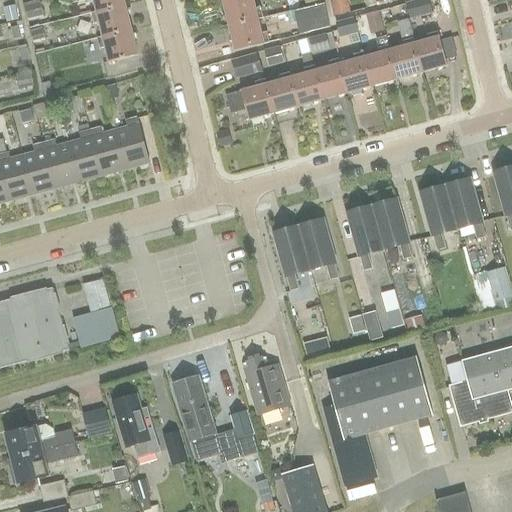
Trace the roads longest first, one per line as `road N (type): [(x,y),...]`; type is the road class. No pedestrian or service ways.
road 1 (residential): [(0,407),(275,324),(241,189)]
road 2 (residential): [(241,189),(500,119)]
road 3 (residential): [(0,255),(213,195)]
road 4 (residential): [(213,195),(165,0)]
road 5 (unknown): [(320,490),(275,324)]
road 6 (residential): [(500,119),(471,0)]
